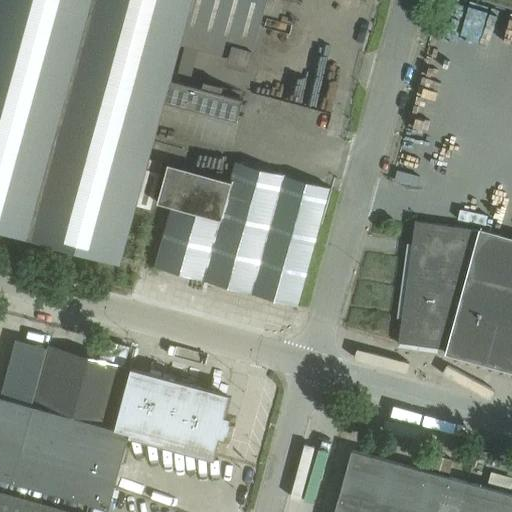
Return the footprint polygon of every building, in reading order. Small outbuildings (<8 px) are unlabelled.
[(0,0),(0,228),(120,261),(136,204),(149,207),(159,172),(145,169),(164,102),(237,121),(243,100),(189,86),(170,81),(173,69),(192,74),(199,46),(228,54),(226,62),(247,67),(249,60),(264,0),(0,0)] [(209,83),(212,69),(198,65),(195,79),(209,83)] [(297,305),(330,187),(236,161),(231,180),(168,162),(162,182),(157,201),(172,206),(155,265),(297,305)] [(511,370),(511,236),(479,227),(479,229),(416,220),(417,219),(415,219),(412,243),(413,243),(403,318),(402,318),(398,343),(400,343),(400,340),(438,346),(438,347),(446,348),(445,353),(511,370)] [(45,355),(48,345),(38,342),(35,352),(45,355)] [(122,386),(128,367),(50,345),(33,404),(112,427),(122,386)] [(222,414),(227,395),(130,369),(114,428),(130,432),(211,454),(216,434),(224,437),(226,432),(233,434),(236,423),(228,421),(230,416),(222,414)] [(0,477),(109,507),(130,432),(114,428),(112,427),(33,404),(0,395),(0,477)] [(511,511),(511,493),(466,481),(352,449),(343,482),(340,494),(334,511),(511,511)] [(450,472),(453,459),(434,454),(430,467),(450,472)] [(73,511),(0,491),(0,511),(73,511)]
